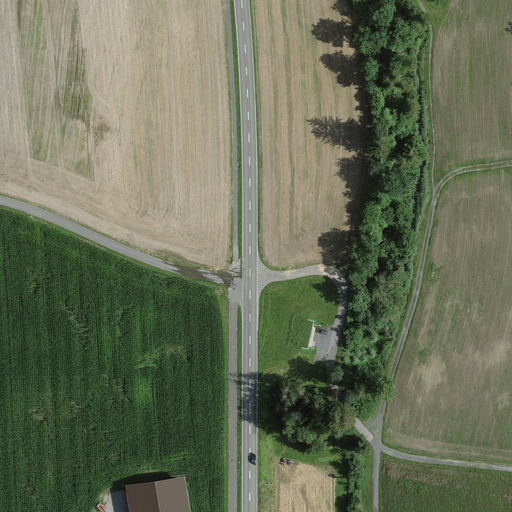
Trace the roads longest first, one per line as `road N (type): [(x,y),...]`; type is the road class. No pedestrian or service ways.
road 1 (track): [(250,278),(331,270),(346,287),(330,365),(329,395),(341,420),(387,451),(511,468)]
road 2 (track): [(511,162),(446,176),(434,196),(406,325),(367,436)]
road 3 (secondary): [(241,0),(250,278)]
road 4 (unclassified): [(250,278),(174,268),(0,200)]
road 5 (secondary): [(250,278),(249,511)]
road 6 (track): [(420,0),(433,23),(424,72),(434,196)]
